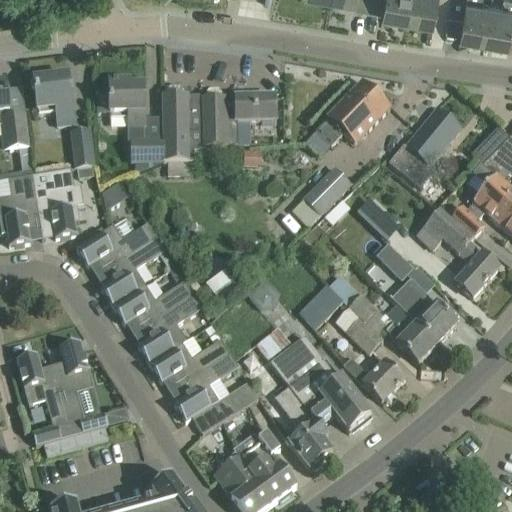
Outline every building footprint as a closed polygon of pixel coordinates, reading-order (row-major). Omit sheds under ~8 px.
[(384,0),(382,15),(406,20),(409,0),(384,0)] [(409,0),(406,20),(430,24),(432,14),(447,16),(449,0),(409,0)] [(484,41),(490,6),(481,4),(481,0),(449,0),(447,16),(462,19),(459,37),(484,41)] [(511,35),(511,9),(490,6),(484,41),(508,45),(510,35),(511,35)] [(74,128),(70,98),(67,78),(33,82),(37,114),(55,112),(58,130),(74,128)] [(136,178),(159,166),(163,166),(163,144),(144,144),(144,131),(144,88),(129,88),(129,83),(109,83),(109,94),(97,94),(97,117),(128,117),(128,132),(128,144),(131,144),(131,166),(136,166),(136,178)] [(328,123),(315,136),(330,151),(343,138),(354,148),(389,112),(362,85),(327,121),(328,123)] [(30,151),(25,110),(9,112),(5,86),(0,86),(0,134),(3,155),(30,151)] [(165,99),(162,99),(162,123),(163,144),(163,166),(187,165),(204,165),(204,150),(228,149),(237,149),(236,126),(250,126),(275,126),(274,102),(236,102),(236,101),(223,101),(222,97),(219,93),(209,93),(205,97),(205,102),(186,102),(186,98),(183,98),(183,93),(179,90),(169,90),(166,94),(165,99)] [(405,165),(398,174),(425,196),(439,179),(429,171),(460,133),(438,114),(400,161),(405,165)] [(498,130),(487,142),(498,152),(509,141),(498,130)] [(89,134),(71,136),(76,172),(77,172),(92,170),(94,170),(89,134)] [(511,140),(511,139),(509,141),(498,152),(482,169),(511,195),(511,140)] [(228,149),(204,150),(204,165),(228,165),(228,149)] [(244,152),(243,169),(257,169),(258,153),(244,152)] [(511,195),(482,169),(473,178),(487,190),(473,206),(474,207),(466,215),(462,211),(451,223),(474,241),(483,231),(477,225),(484,216),(511,240),(511,195)] [(92,170),(77,172),(79,182),(94,180),(92,170)] [(334,172),(304,201),(290,216),(305,232),(350,187),(334,172)] [(79,226),(77,210),(66,211),(63,193),(74,192),(71,173),(32,179),(41,231),(42,237),(53,235),(55,243),(76,240),(74,226),(79,226)] [(43,243),(42,242),(42,237),(41,231),(32,179),(8,183),(11,200),(0,202),(0,229),(1,238),(6,237),(9,251),(30,247),(28,233),(39,231),(41,244),(43,243)] [(0,199),(10,198),(7,182),(0,183),(0,199)] [(130,200),(120,185),(102,196),(106,214),(130,200)] [(386,241),(399,228),(369,200),(356,213),(386,241)] [(350,254),(370,236),(342,206),(322,224),(350,254)] [(469,246),(474,241),(451,223),(451,224),(439,214),(438,214),(416,239),(432,254),(442,243),(471,269),(454,287),(472,302),(498,273),(469,246)] [(106,274),(123,263),(156,243),(147,228),(129,239),(130,240),(122,245),(117,236),(113,229),(76,253),(88,272),(99,264),(106,274)] [(123,263),(106,274),(112,284),(100,292),(112,311),(129,300),(145,290),(135,274),(164,256),(156,243),(123,263)] [(273,256),(282,259),(287,248),(278,245),(273,256)] [(387,249),(375,262),(400,286),(413,273),(387,249)] [(169,264),(163,267),(168,275),(174,272),(169,264)] [(371,333),(383,321),(361,299),(361,300),(340,280),(331,289),(344,303),(342,305),(349,312),(351,310),(371,333)] [(180,282),(175,286),(178,291),(183,287),(180,282)] [(410,283),(391,303),(397,309),(415,327),(438,349),(457,329),(442,315),(435,307),(410,283)] [(136,322),(142,332),(159,321),(191,299),(183,287),(178,291),(155,306),(145,290),(129,300),(112,311),(124,329),(136,322)] [(137,350),(149,369),(166,358),(182,348),(181,348),(185,345),(176,330),(200,314),(191,299),(159,321),(142,332),(149,342),(137,350)] [(393,327),(385,335),(397,347),(396,348),(404,355),(418,369),(438,349),(415,327),(397,309),(386,320),(393,327)] [(335,326),(369,359),(383,345),(370,333),(371,333),(351,310),(349,312),(335,326)] [(255,349),(270,368),(293,350),(278,331),(255,349)] [(370,420),(358,404),(340,381),(337,383),(325,368),(304,341),(293,350),(270,368),(289,392),(315,426),(316,426),(320,430),(334,419),(348,437),(351,435),(349,432),(355,428),(360,430),(369,423),(368,422),(370,420)] [(173,380),(179,390),(196,379),(229,358),(220,345),(201,357),(202,358),(192,364),(182,348),(166,358),(149,369),(161,388),(173,380)] [(98,420),(91,393),(93,392),(80,346),(59,352),(63,367),(52,370),(72,440),(105,431),(108,430),(104,418),(98,420)] [(37,358),(16,364),(29,410),(46,405),(53,432),(57,431),(60,443),(72,440),(52,370),(41,373),(37,358)] [(185,426),(192,422),(218,406),(208,389),(237,372),(229,358),(196,379),(179,390),(185,400),(174,408),(185,426)] [(395,398),(392,395),(404,383),(385,365),(377,374),(373,370),(366,377),(351,362),(345,368),(344,367),(342,369),(381,407),(383,404),(386,407),(390,408),(396,402),(395,398)] [(247,388),(227,400),(238,416),(257,404),(247,388)] [(321,468),(320,466),(332,456),(323,444),(327,440),(320,430),(316,426),(315,426),(289,392),(278,400),(292,418),(289,421),(301,437),(288,447),(297,459),(309,475),(313,471),(315,473),(321,468)] [(238,416),(227,400),(218,406),(192,422),(202,439),(219,429),(238,416)] [(43,448),(47,460),(108,443),(105,431),(72,440),(60,443),(43,448)] [(239,464),(272,509),(278,504),(279,506),(291,497),(290,495),(296,491),(272,460),(279,455),(266,437),(257,443),(261,448),(240,463),(239,464)] [(214,478),(232,503),(231,504),(236,511),(267,511),(272,509),(239,464),(240,463),(234,456),(221,467),(224,471),(214,478)] [(194,511),(171,480),(165,485),(164,484),(154,491),(155,492),(149,497),(154,504),(123,511),(77,511),(76,508),(69,510),(68,508),(56,511),(194,511)]
